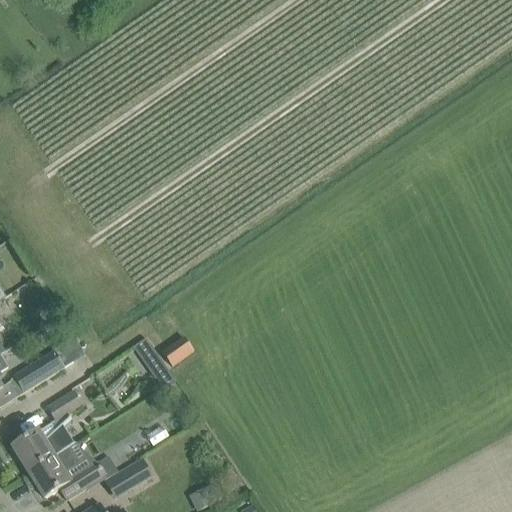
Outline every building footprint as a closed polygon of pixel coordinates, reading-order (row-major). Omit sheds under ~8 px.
[(163,355),(172,368),(193,353),(185,340),(163,355)] [(9,384),(18,399),(64,371),(85,356),(76,342),(64,349),(62,345),(54,350),(53,353),(53,354),(14,379),(9,384)] [(152,364),(146,343),(133,347),(140,368),(152,364)] [(160,365),(151,372),(160,385),(169,379),(160,365)] [(48,410),(57,424),(82,408),(73,395),(48,410)] [(13,449),(27,473),(68,448),(69,448),(74,445),(63,428),(55,433),(51,426),(39,434),(38,434),(13,449)] [(68,448),(27,473),(45,500),(55,494),(59,491),(60,491),(74,482),(72,480),(67,471),(78,464),(69,448),(68,448)] [(103,477),(116,470),(108,458),(99,464),(106,475),(103,477)] [(106,482),(105,483),(112,495),(124,488),(127,493),(153,477),(142,459),(119,474),(106,482)] [(72,480),(80,492),(103,477),(106,475),(99,464),(98,463),(72,480)] [(188,498),(195,511),(199,511),(219,502),(210,487),(188,498)]
